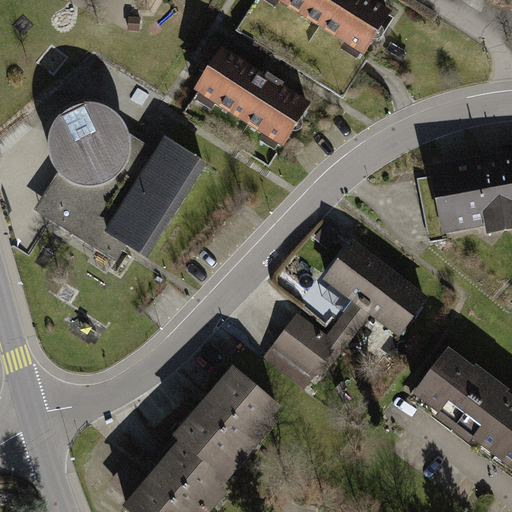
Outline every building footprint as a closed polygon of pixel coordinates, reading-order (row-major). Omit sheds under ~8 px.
[(398,14),(374,0),(271,0),(370,60),(398,14)] [(308,102),(221,45),(192,89),(280,146),(308,102)] [(164,135),(154,151),(130,136),(125,123),(116,113),(105,107),(92,104),(78,105),(65,111),(55,121),(49,135),(47,149),(51,163),(58,174),(33,213),(117,265),(127,249),(147,261),(209,163),(164,135)] [(511,155),(433,169),(446,240),(489,232),(494,242),(511,238),(511,155)] [(300,254),(325,274),(351,239),(326,220),(300,254)] [(354,306),(363,313),(394,273),(358,245),(327,285),(354,306)] [(394,273),(363,313),(371,319),(402,343),(433,303),(394,273)] [(328,340),(301,320),(272,357),(315,391),(371,319),(363,313),(354,306),(328,340)] [(500,464),(511,446),(511,397),(453,353),(416,402),(500,464)] [(175,443),(183,449),(227,488),(289,416),(237,371),(175,443)] [(511,472),(511,446),(500,464),(511,472)] [(183,449),(130,510),(132,511),(218,511),(234,494),(227,488),(183,449)]
